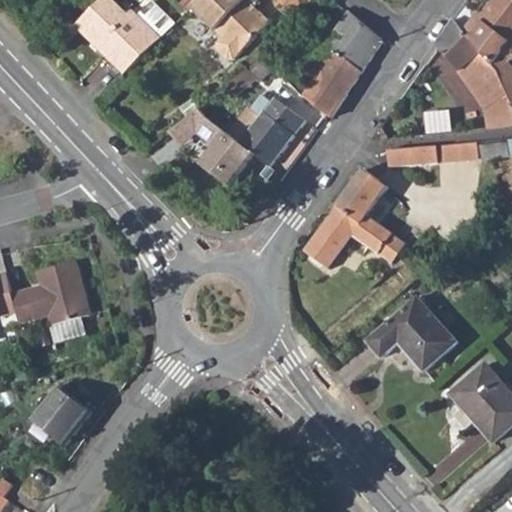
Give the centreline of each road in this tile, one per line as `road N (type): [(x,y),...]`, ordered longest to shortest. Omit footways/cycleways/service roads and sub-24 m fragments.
road 1 (residential): [(248,268),(408,37)]
road 2 (tertiary): [(251,343),(399,511)]
road 3 (residential): [(188,343),(66,511)]
road 4 (tertiary): [(0,67),(95,171)]
road 5 (tertiary): [(95,171),(189,269)]
